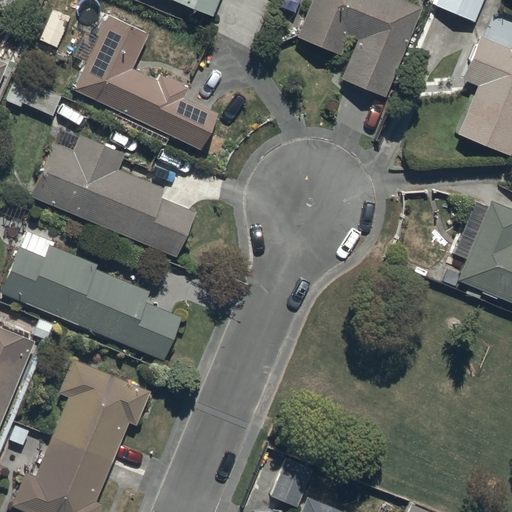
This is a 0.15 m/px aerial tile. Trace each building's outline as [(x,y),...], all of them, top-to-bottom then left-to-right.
[(160,0),(210,20),(217,0),(160,0)] [(417,9),(394,0),(309,0),(292,42),(336,60),(345,38),(355,42),(338,83),(379,100),(417,9)] [(423,0),(428,2),(427,5),(471,24),(473,18),(479,21),(483,11),(477,8),(480,0),(423,0)] [(84,64),(71,92),(199,152),(217,115),(182,98),(185,90),(157,77),(155,82),(129,70),(145,36),(104,17),(94,38),(83,33),(71,58),(84,64)] [(505,159),(511,141),(511,37),(511,38),(506,49),(477,37),(458,83),(474,89),(453,138),(505,159)] [(59,95),(15,77),(4,103),(20,110),(22,105),(50,117),(59,95)] [(50,144),(27,199),(176,260),(195,215),(158,200),(162,191),(117,172),(122,158),(77,139),(71,153),(50,144)] [(462,263),(453,283),(511,307),(511,245),(511,244),(511,213),(487,203),(485,208),(471,203),(449,257),(462,263)] [(23,232),(0,287),(0,296),(161,364),(180,319),(171,315),(174,307),(96,275),(97,270),(50,251),(53,244),(23,232)] [(0,423),(32,344),(0,331),(0,423)] [(56,395),(65,399),(33,478),(23,474),(9,508),(17,511),(100,511),(102,507),(95,504),(126,426),(133,429),(147,394),(70,362),(56,395)] [(309,470),(283,459),(267,500),(293,510),(309,470)] [(335,511),(305,500),(299,511),(335,511)]
